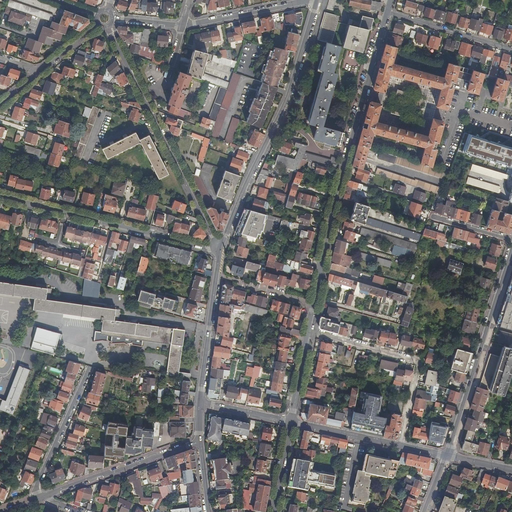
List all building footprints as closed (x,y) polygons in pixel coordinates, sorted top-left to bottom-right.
[(10,0),(8,0),(7,6),(14,9),(20,11),(26,13),(51,21),(53,15),(10,0)] [(128,3),(120,0),(117,7),(126,10),(128,3)] [(131,0),(130,3),(129,9),(135,9),(141,9),(141,10),(146,11),(147,0),(131,0)] [(196,0),(196,2),(201,4),(201,3),(205,4),(206,2),(209,3),(208,9),(217,9),(216,7),(215,0),(196,0)] [(381,3),(380,3),(370,0),(368,0),(349,0),(349,5),(361,7),(369,9),(379,11),(381,3)] [(417,3),(406,0),(403,10),(414,13),(417,3)] [(165,2),(164,11),(164,12),(169,13),(169,11),(173,12),(173,3),(165,2)] [(435,10),(426,8),(424,16),(433,18),(435,10)] [(20,11),(14,9),(13,12),(7,10),(5,13),(11,15),(9,19),(17,22),(20,11)] [(88,19),(61,9),(60,13),(63,14),(59,24),(67,27),(68,24),(70,25),(71,26),(74,25),(72,29),(79,31),(89,23),(88,19)] [(446,13),(436,10),(434,19),(443,22),(446,13)] [(17,22),(24,24),(25,20),(30,21),(32,18),(25,16),(26,13),(20,11),(17,22)] [(302,12),(285,16),(287,24),(295,22),(295,24),(301,26),(303,17),(302,12)] [(318,40),(326,42),(331,44),(333,36),(336,28),(339,16),(326,12),(318,40)] [(446,21),(455,24),(457,15),(448,12),(446,21)] [(368,30),(371,30),(373,18),(362,16),(362,18),(361,18),(361,19),(359,27),(366,29),(368,30)] [(260,32),(261,31),(274,29),(272,17),(261,19),(262,26),(259,27),(260,32)] [(468,28),(470,20),(461,17),(459,26),(468,28)] [(478,21),(475,20),(471,19),(468,28),(479,31),(482,20),(479,19),(478,21)] [(241,23),(243,33),(256,31),(254,20),(241,23)] [(67,27),(59,24),(52,22),(50,29),(43,27),(42,30),(61,37),(62,33),(65,34),(67,27)] [(274,23),(275,29),(282,30),(280,23),(277,23),(277,22),(274,23)] [(395,23),(393,32),(402,35),(404,26),(395,23)] [(480,31),(490,34),(492,27),(482,24),(480,31)] [(366,29),(359,27),(350,25),(344,47),(359,52),(360,48),(362,48),(363,46),(366,33),(365,33),(366,29)] [(131,32),(131,27),(118,26),(116,28),(123,41),(132,44),(139,45),(140,41),(142,33),(131,32)] [(227,33),(229,42),(234,41),(234,38),(242,36),(240,27),(235,28),(235,31),(227,33)] [(143,28),(142,33),(140,41),(146,42),(148,42),(151,29),(143,28)] [(502,39),(505,29),(503,28),(502,31),(495,29),(493,37),(499,38),(498,40),(502,41),(502,39)] [(359,52),(362,52),(368,30),(366,29),(365,33),(366,33),(363,46),(362,48),(360,48),(359,52)] [(60,40),(61,37),(42,30),(38,41),(42,43),(50,46),(53,38),(60,40)] [(211,31),(210,32),(212,42),(213,41),(213,43),(214,43),(215,43),(220,42),(220,40),(218,30),(214,31),(213,30),(211,31)] [(421,31),(417,30),(417,33),(414,41),(424,43),(426,36),(421,34),(421,31)] [(201,49),(200,51),(207,53),(208,53),(208,47),(209,47),(208,42),(212,42),(210,32),(201,33),(202,36),(195,37),(197,47),(201,49)] [(289,50),(293,51),(295,52),(299,34),(292,32),(288,32),(284,49),(289,50)] [(402,36),(392,34),(390,44),(400,46),(402,40),(401,40),(402,36)] [(168,36),(158,35),(157,46),(167,46),(168,36)] [(428,45),(425,44),(424,48),(426,49),(427,49),(428,46),(437,49),(440,39),(431,36),(428,45)] [(25,50),(38,54),(42,43),(38,41),(29,38),(25,50)] [(100,40),(95,39),(92,48),(101,51),(103,42),(99,41),(100,40)] [(444,48),(453,51),(454,49),(456,41),(451,39),(451,41),(447,40),(444,48)] [(332,73),(340,46),(331,44),(326,42),(325,47),(319,70),(323,71),(321,79),(312,111),(308,123),(315,125),(315,126),(317,127),(314,138),(321,141),(340,146),(344,133),(338,131),(322,127),(330,96),(336,74),(332,73)] [(461,42),(458,53),(470,57),(471,55),(472,51),(471,50),(473,45),(461,42)] [(139,45),(132,44),(130,51),(153,57),(152,62),(155,62),(156,58),(156,50),(145,47),(139,45)] [(386,44),(373,88),(375,89),(384,92),(385,91),(384,91),(389,74),(394,75),(441,89),(436,106),(446,109),(447,108),(455,77),(469,81),(467,90),(476,92),(478,92),(478,89),(482,75),(492,79),(485,101),(499,105),(501,98),(507,83),(511,84),(511,81),(505,79),(503,79),(496,77),(488,75),(476,71),(467,68),(454,65),(449,63),(448,63),(444,78),(391,63),(393,59),(396,47),(386,44)] [(472,51),(471,55),(480,58),(483,48),(475,46),(473,52),(472,51)] [(267,63),(284,68),(285,63),(286,63),(289,50),(284,49),(275,47),(271,59),(268,58),(267,63)] [(194,49),(187,74),(191,76),(221,87),(227,89),(230,83),(217,78),(216,78),(202,73),(207,53),(200,51),(194,49)] [(222,57),(232,60),(230,49),(220,51),(222,57)] [(481,56),(479,62),(484,63),(485,60),(486,56),(488,56),(492,57),(494,52),(483,49),(481,56)] [(37,60),(39,55),(24,50),(24,51),(22,57),(31,60),(32,58),(37,60)] [(113,50),(109,61),(111,65),(107,68),(104,76),(102,80),(104,81),(110,83),(114,78),(112,75),(120,69),(114,62),(118,59),(113,50)] [(410,51),(409,51),(408,53),(427,59),(435,61),(436,59),(425,56),(422,55),(410,51)] [(77,55),(76,54),(73,63),(82,66),(85,57),(77,55)] [(502,58),(500,63),(507,65),(510,56),(503,54),(503,56),(502,58)] [(212,61),(235,68),(237,61),(232,60),(222,57),(215,55),(213,55),(212,61)] [(494,55),(488,75),(496,77),(500,63),(502,58),(494,55)] [(277,87),(282,73),(284,68),(267,63),(263,73),(266,74),(263,82),(276,86),(277,87)] [(65,66),(62,74),(63,74),(73,78),(75,69),(65,66)] [(511,81),(511,76),(508,75),(510,68),(507,67),(503,79),(505,79),(511,81)] [(19,71),(11,68),(8,76),(17,79),(19,71)] [(121,70),(120,69),(112,75),(114,78),(116,76),(121,70)] [(121,69),(121,70),(116,76),(121,86),(128,82),(121,69)] [(62,74),(54,71),(51,80),(55,81),(56,78),(61,80),(63,74),(62,74)] [(187,74),(180,72),(176,83),(175,83),(171,92),(172,92),(168,104),(171,105),(179,108),(181,102),(184,95),(185,95),(186,94),(187,92),(188,89),(186,89),(191,76),(187,74)] [(230,83),(227,89),(222,103),(230,106),(241,75),(233,72),(230,83)] [(0,78),(0,84),(8,87),(10,83),(11,78),(4,75),(1,74),(0,78)] [(102,80),(104,76),(99,74),(98,76),(97,79),(95,85),(96,86),(100,87),(102,80)] [(59,92),(61,85),(47,80),(43,92),(53,95),(54,91),(59,92)] [(104,81),(102,80),(100,87),(99,88),(104,90),(104,91),(110,94),(113,85),(114,86),(115,84),(113,84),(113,85),(107,83),(106,85),(103,84),(104,81)] [(262,82),(261,85),(274,90),(276,86),(263,82),(262,82)] [(246,122),(256,125),(259,127),(263,118),(264,119),(268,110),(269,110),(272,102),(272,101),(271,101),(274,95),(272,95),(274,90),(261,85),(255,98),(254,97),(248,111),(250,112),(246,122)] [(227,89),(221,87),(211,113),(209,119),(215,121),(222,103),(227,89)] [(42,92),(32,88),(30,96),(40,100),(42,92)] [(406,98),(407,92),(399,90),(399,89),(398,88),(396,95),(406,98)] [(17,102),(13,105),(15,106),(23,108),(23,106),(28,108),(29,107),(35,109),(36,106),(37,106),(39,102),(31,99),(26,98),(24,105),(21,103),(17,102)] [(128,119),(144,125),(146,121),(139,119),(141,113),(138,112),(138,110),(139,110),(139,108),(130,105),(121,102),(120,105),(127,107),(129,108),(130,109),(131,110),(130,113),(129,116),(128,119)] [(418,162),(429,166),(441,129),(443,122),(442,121),(433,119),(428,136),(412,132),(388,126),(375,122),(380,105),(381,105),(381,104),(371,102),(369,102),(358,144),(366,147),(370,131),(423,145),(418,162)] [(215,121),(214,126),(212,132),(211,136),(218,139),(228,110),(230,106),(222,103),(215,121)] [(179,108),(171,105),(169,112),(180,116),(183,109),(179,108)] [(15,106),(11,118),(21,121),(25,109),(23,108),(15,106)] [(73,159),(80,162),(87,143),(99,108),(93,106),(92,108),(88,118),(85,128),(79,144),(73,159)] [(88,118),(92,108),(86,106),(82,116),(88,118)] [(401,116),(402,110),(393,107),(391,113),(401,116)] [(167,117),(165,123),(172,125),(176,126),(177,121),(167,117)] [(209,119),(203,117),(200,125),(209,128),(210,124),(214,126),(215,121),(209,119)] [(231,143),(232,144),(240,120),(233,117),(225,141),(231,143)] [(69,137),(73,124),(67,122),(61,120),(60,120),(58,125),(57,124),(54,132),(69,137)] [(178,135),(180,128),(176,126),(172,125),(170,130),(174,132),(173,134),(178,135)] [(254,145),(259,147),(264,136),(260,133),(262,128),(261,127),(259,127),(256,125),(254,129),(255,129),(248,143),(251,145),(253,146),(254,145)] [(36,144),(39,135),(28,131),(24,141),(36,144)] [(114,143),(110,145),(102,149),(107,159),(139,143),(140,144),(141,144),(145,151),(159,179),(168,174),(155,147),(153,143),(149,135),(139,140),(136,132),(128,136),(124,138),(114,143)] [(511,176),(511,147),(490,140),(489,139),(486,139),(464,132),(458,151),(467,153),(466,155),(471,156),(471,155),(489,160),(488,162),(492,163),(493,161),(500,163),(500,165),(504,167),(504,165),(509,166),(506,174),(507,175),(509,175),(511,176)] [(198,161),(203,162),(207,148),(210,139),(193,133),(192,136),(202,140),(203,138),(204,139),(198,161)] [(286,139),(283,138),(279,150),(288,154),(292,145),(285,142),(286,139)] [(54,149),(52,153),(62,156),(65,145),(54,142),(52,148),(54,149)] [(302,159),(305,153),(308,146),(295,142),(294,146),(299,147),(295,159),(278,154),(276,160),(274,159),(272,164),(286,168),(297,171),(302,159)] [(360,168),(367,147),(366,147),(358,144),(355,155),(352,166),(360,168)] [(36,148),(25,145),(23,150),(23,151),(34,154),(36,148)] [(243,161),(246,162),(249,154),(243,152),(245,148),(236,145),(236,147),(235,150),(238,152),(236,158),(243,161)] [(381,149),(381,151),(408,160),(409,157),(381,149)] [(378,158),(445,179),(447,171),(429,166),(418,162),(408,160),(381,151),(380,151),(378,158)] [(52,153),(49,164),(59,166),(62,156),(52,153)] [(335,169),(338,159),(331,157),(330,160),(305,153),(302,159),(307,161),(309,161),(317,164),(335,169)] [(240,171),(243,161),(236,158),(233,157),(229,167),(240,171)] [(307,161),(302,159),(297,171),(302,172),(307,161)] [(317,165),(317,164),(309,161),(307,167),(311,168),(312,167),(316,168),(315,171),(324,174),(324,171),(325,171),(326,168),(317,165)] [(210,173),(213,166),(203,162),(201,170),(210,173)] [(504,174),(472,164),(470,170),(491,177),(502,180),(504,174)] [(288,182),(292,183),(297,171),(286,168),(285,171),(290,172),(286,181),(288,182)] [(369,171),(358,168),(356,173),(357,173),(355,177),(366,181),(369,171)] [(417,187),(436,193),(441,195),(442,195),(444,188),(419,180),(416,179),(415,180),(378,168),(376,173),(386,177),(406,184),(417,187)] [(220,184),(234,189),(236,184),(239,175),(225,170),(223,177),(223,178),(222,180),(220,184)] [(298,184),(303,173),(302,172),(297,171),(292,183),(298,184)] [(189,172),(205,205),(212,202),(199,176),(195,175),(189,172)] [(268,176),(259,173),(256,180),(260,183),(262,178),(267,179),(268,177),(268,176)] [(16,186),(18,178),(19,177),(11,175),(8,184),(16,186)] [(499,189),(500,186),(477,179),(469,177),(467,183),(481,187),(499,193),(500,189),(499,189)] [(16,186),(16,187),(24,189),(25,187),(32,188),(33,182),(18,178),(16,186)] [(362,185),(348,180),(343,198),(353,201),(356,190),(360,191),(362,185)] [(126,184),(115,181),(112,192),(122,196),(126,184)] [(289,195),(294,196),(298,184),(292,183),(290,190),(289,195)] [(416,189),(417,187),(406,184),(405,186),(395,183),(392,191),(403,195),(405,189),(406,190),(406,191),(413,193),(413,192),(414,192),(413,198),(423,201),(426,193),(416,189)] [(233,191),(234,189),(220,184),(220,186),(219,189),(219,188),(216,195),(230,200),(230,199),(233,191)] [(39,197),(49,200),(51,188),(46,187),(45,189),(42,188),(39,197)] [(274,191),(260,187),(257,196),(265,198),(266,195),(268,196),(269,191),(273,193),(272,195),(283,198),(284,194),(274,191)] [(59,197),(59,198),(73,201),(75,193),(65,190),(65,191),(62,190),(59,197)] [(95,195),(84,192),(82,202),(92,205),(95,195)] [(104,209),(109,211),(113,196),(102,192),(99,201),(103,202),(104,198),(106,199),(104,209)] [(298,197),(315,202),(317,202),(318,198),(316,198),(316,197),(299,192),(298,197)] [(146,208),(155,210),(157,203),(159,196),(150,194),(146,208)] [(285,207),(291,208),(295,196),(294,196),(289,195),(288,196),(287,199),(287,202),(285,207)] [(115,201),(115,197),(113,196),(109,211),(114,212),(115,208),(116,209),(118,204),(116,204),(117,201),(115,201)] [(314,206),(315,202),(298,197),(296,202),(314,206)] [(505,212),(508,201),(496,197),(493,209),(501,211),(504,212),(505,212)] [(265,201),(255,198),(252,208),(262,210),(263,207),(267,209),(269,202),(265,201)] [(420,210),(422,205),(406,199),(402,212),(417,218),(420,210)] [(175,200),(172,208),(183,213),(186,205),(185,204),(185,203),(180,201),(180,202),(175,200)] [(355,201),(349,219),(367,224),(381,229),(396,233),(411,238),(420,241),(422,235),(414,232),(381,222),(365,217),(368,206),(361,203),(355,201)] [(443,214),(444,211),(445,205),(438,203),(435,212),(443,214)] [(127,216),(135,218),(138,208),(133,207),(134,205),(130,204),(127,216)] [(456,215),(457,208),(445,205),(444,211),(448,212),(447,215),(455,217),(456,215)] [(138,208),(135,218),(143,220),(146,210),(143,209),(143,208),(141,207),(141,209),(138,208)] [(223,228),(229,214),(224,212),(221,211),(220,213),(218,213),(216,209),(210,207),(207,209),(217,228),(223,228)] [(235,231),(241,233),(252,236),(259,238),(261,230),(262,231),(266,215),(244,208),(235,231)] [(459,218),(467,221),(470,212),(457,208),(456,215),(460,216),(459,218)] [(510,231),(511,225),(511,214),(505,212),(504,212),(504,215),(502,221),(496,220),(497,215),(500,216),(501,214),(501,211),(493,209),(492,209),(486,226),(492,228),(508,232),(510,231)] [(0,226),(9,228),(10,223),(12,217),(0,213),(0,226)] [(12,217),(10,223),(20,225),(21,222),(21,219),(22,215),(13,213),(12,217)] [(163,221),(167,222),(169,214),(165,213),(164,216),(158,214),(155,224),(162,225),(163,221)] [(311,215),(306,213),(305,216),(301,215),(300,220),(304,221),(303,224),(308,225),(309,225),(311,216),(311,215)] [(471,222),(479,224),(482,215),(474,213),(471,222)] [(173,231),(178,233),(181,223),(182,221),(182,219),(169,214),(167,222),(171,223),(173,219),(176,220),(173,231)] [(37,228),(39,218),(30,216),(29,216),(27,226),(37,228)] [(48,230),(51,218),(47,218),(46,218),(45,220),(42,219),(40,228),(48,230)] [(55,219),(51,218),(48,230),(56,232),(59,223),(55,222),(55,221),(55,219)] [(285,233),(289,221),(282,219),(281,225),(279,231),(285,233)] [(178,233),(187,235),(190,226),(190,224),(191,225),(192,222),(190,221),(189,225),(187,225),(188,224),(184,223),(184,224),(181,223),(178,233)] [(345,221),(343,229),(345,230),(351,232),(353,223),(345,221)] [(437,232),(435,238),(437,239),(445,241),(446,238),(444,238),(445,234),(441,233),(444,224),(440,223),(437,232)] [(190,226),(187,235),(203,239),(206,235),(202,227),(200,226),(197,230),(190,226)] [(73,239),(76,229),(76,228),(70,227),(67,227),(65,236),(73,238),(73,239)] [(461,229),(454,227),(452,236),(459,238),(461,229)] [(417,251),(419,245),(397,238),(375,232),(362,228),(360,232),(359,232),(358,234),(361,234),(380,240),(401,246),(417,251)] [(424,228),(422,235),(435,238),(437,232),(424,228)] [(81,244),(81,241),(84,231),(78,229),(78,230),(76,229),(73,239),(75,240),(74,241),(77,242),(77,243),(81,244)] [(466,240),(468,231),(461,229),(459,238),(466,240)] [(307,239),(312,240),(314,232),(308,230),(307,232),(301,230),(299,236),(300,237),(305,238),(306,236),(308,237),(307,239)] [(351,232),(345,230),(343,238),(347,239),(347,240),(350,241),(351,239),(353,239),(353,237),(356,238),(357,233),(351,232)] [(84,244),(89,245),(90,241),(93,233),(87,231),(87,232),(84,231),(81,241),(83,242),(82,245),(83,245),(84,244)] [(112,231),(108,248),(111,249),(112,247),(111,247),(112,242),(120,244),(121,239),(118,239),(120,233),(112,231)] [(472,249),(473,249),(478,251),(482,239),(474,237),(474,234),(469,232),(467,240),(478,243),(476,248),(473,247),(472,249)] [(100,235),(93,233),(90,241),(96,243),(98,243),(100,235)] [(252,236),(241,233),(240,237),(239,236),(237,244),(244,246),(246,239),(251,240),(252,236)] [(107,237),(100,235),(98,243),(99,243),(105,245),(107,237)] [(141,244),(143,244),(144,239),(131,236),(126,254),(130,255),(134,242),(135,242),(138,243),(137,244),(139,244),(141,245),(141,244)] [(310,249),(312,240),(307,239),(305,238),(300,237),(297,249),(307,252),(308,249),(310,249)] [(117,251),(117,253),(119,254),(120,250),(126,251),(128,242),(121,239),(120,244),(117,251)] [(346,242),(336,239),(333,251),(343,254),(346,255),(347,251),(344,251),(346,242)] [(18,249),(30,253),(33,243),(21,240),(18,249)] [(30,253),(34,254),(35,251),(41,253),(47,255),(47,256),(55,258),(57,250),(43,246),(37,244),(38,241),(34,240),(33,243),(30,253)] [(450,242),(445,241),(443,246),(448,248),(449,247),(463,251),(464,247),(457,244),(450,242)] [(187,265),(191,251),(159,243),(155,256),(166,259),(166,257),(169,258),(170,256),(172,257),(172,259),(174,259),(176,258),(176,260),(178,260),(177,262),(187,265)] [(489,254),(498,256),(501,246),(492,243),(489,254)] [(403,248),(395,245),(392,254),(401,257),(403,248)] [(248,248),(239,246),(236,255),(246,257),(248,248)] [(111,263),(113,255),(114,250),(111,249),(108,248),(104,261),(111,263)] [(305,258),(307,252),(297,249),(293,261),(305,264),(307,259),(305,258)] [(57,250),(55,258),(62,260),(62,261),(70,263),(79,266),(79,265),(83,266),(85,259),(81,258),(82,256),(79,256),(79,254),(73,253),(73,254),(64,252),(58,251),(58,250),(57,250)] [(343,254),(333,251),(331,262),(346,266),(350,268),(351,265),(347,263),(347,262),(342,261),(343,254)] [(357,258),(389,267),(391,261),(377,257),(359,252),(357,258)] [(274,262),(276,256),(272,255),(269,254),(267,260),(274,262)] [(83,266),(80,276),(82,277),(88,259),(91,260),(91,258),(86,256),(85,259),(83,266)] [(141,256),(137,271),(142,272),(145,262),(146,262),(148,258),(141,256)] [(497,259),(487,256),(484,266),(494,269),(497,259)] [(313,266),(312,266),(305,264),(293,261),(279,257),(278,259),(284,260),(290,266),(299,269),(298,270),(311,273),(313,266)] [(197,272),(204,274),(208,260),(201,258),(197,272)] [(82,277),(90,280),(95,264),(93,264),(94,261),(91,260),(88,259),(82,277)] [(463,263),(450,259),(446,269),(459,273),(463,263)] [(271,268),(280,270),(282,271),(283,265),(274,262),(267,260),(266,266),(271,268)] [(245,268),(258,271),(259,270),(260,265),(247,261),(246,264),(245,268)] [(346,266),(331,262),(330,269),(344,272),(346,272),(346,271),(345,270),(346,266)] [(232,274),(242,277),(245,268),(232,264),(230,270),(232,274)] [(350,268),(346,266),(345,270),(346,271),(346,272),(344,272),(351,274),(351,275),(355,276),(357,270),(350,268)] [(256,281),(261,282),(264,272),(265,269),(262,268),(261,270),(259,270),(258,271),(256,281)] [(357,270),(355,276),(372,281),(374,275),(370,274),(357,270)] [(108,285),(112,286),(116,273),(111,272),(108,285)] [(261,282),(275,286),(278,276),(264,272),(261,282)] [(298,279),(299,275),(292,273),(290,280),(289,286),(294,287),(294,286),(296,281),(297,281),(298,279)] [(344,278),(329,273),(328,280),(332,281),(333,282),(342,284),(344,278)] [(117,288),(123,290),(127,278),(124,277),(125,275),(121,274),(117,288)] [(192,287),(202,290),(206,278),(195,274),(192,286),(192,287)] [(284,284),(289,286),(290,280),(285,279),(286,277),(279,275),(277,284),(283,286),(284,284)] [(384,278),(374,275),(372,281),(382,284),(384,278)] [(490,279),(481,277),(479,285),(487,288),(490,279)] [(308,289),(310,280),(301,278),(301,280),(299,287),(308,289)] [(357,282),(344,278),(342,284),(355,288),(356,285),(357,282)] [(384,278),(382,284),(396,288),(397,281),(384,278)] [(511,280),(510,286),(509,286),(508,290),(507,293),(507,294),(505,301),(506,301),(506,304),(505,304),(501,314),(500,314),(496,325),(511,329),(511,280)] [(47,289),(0,281),(0,293),(35,298),(45,299),(46,300),(47,289)] [(404,289),(405,284),(397,281),(396,288),(394,292),(398,293),(402,294),(404,289)] [(412,284),(406,282),(405,284),(404,289),(409,291),(410,291),(412,284)] [(356,285),(355,288),(355,290),(354,294),(358,295),(359,292),(360,290),(369,292),(371,285),(362,283),(360,286),(356,285)] [(382,296),(384,289),(371,285),(369,292),(382,296)] [(155,294),(156,290),(143,286),(141,290),(138,300),(139,300),(137,304),(151,308),(152,304),(156,294),(155,294)] [(199,300),(202,290),(192,287),(189,297),(199,300)] [(354,294),(355,290),(352,289),(351,291),(349,291),(345,304),(350,305),(354,294)] [(398,293),(394,292),(384,289),(382,296),(381,302),(384,303),(386,297),(396,300),(398,293)] [(157,304),(158,304),(159,304),(159,303),(160,303),(160,302),(162,303),(161,306),(177,311),(180,301),(181,301),(182,297),(165,292),(163,300),(161,299),(161,298),(157,297),(156,301),(156,302),(156,303),(157,304)] [(256,295),(256,294),(252,293),(252,294),(251,294),(250,297),(247,296),(246,301),(254,303),(256,296),(256,295)] [(402,294),(398,293),(396,300),(405,302),(407,296),(402,294)] [(232,296),(233,295),(226,294),(221,301),(220,304),(229,305),(229,303),(230,295),(232,296)] [(267,298),(258,296),(255,304),(265,307),(267,298)] [(115,309),(46,300),(45,299),(35,298),(32,310),(103,319),(115,321),(115,309)] [(278,311),(280,302),(273,300),(270,309),(278,311)] [(278,311),(287,314),(289,305),(280,302),(278,311)] [(185,314),(194,317),(198,306),(188,303),(185,314)] [(229,305),(220,304),(216,333),(223,335),(227,336),(229,324),(231,308),(234,308),(241,309),(244,310),(252,312),(266,316),(267,310),(266,309),(254,306),(246,303),(245,304),(244,304),(241,306),(235,305),(229,303),(229,305)] [(475,322),(480,308),(469,305),(465,319),(475,322)] [(300,308),(292,306),(289,316),(294,318),(297,319),(300,308)] [(328,307),(325,317),(329,318),(335,320),(338,309),(328,307)] [(408,307),(401,325),(404,326),(407,327),(409,319),(413,308),(408,307)] [(325,317),(321,316),(319,325),(319,327),(320,328),(321,328),(337,333),(339,324),(328,321),(329,318),(325,317)] [(288,329),(287,332),(294,334),(299,336),(300,330),(292,328),(294,319),(285,317),(283,326),(284,326),(284,327),(285,328),(288,329)] [(185,331),(115,321),(103,319),(100,335),(170,345),(167,375),(179,377),(185,331)] [(473,333),(476,322),(475,322),(465,319),(462,330),(473,333)] [(339,324),(337,333),(349,336),(352,325),(349,324),(348,329),(344,328),(345,327),(342,326),(343,322),(340,321),(339,324)] [(250,322),(246,341),(252,342),(257,324),(250,322)] [(34,327),(29,348),(54,355),(59,333),(34,327)] [(371,330),(369,329),(366,328),(364,336),(376,339),(378,331),(371,329),(371,330)] [(378,340),(386,342),(389,333),(382,331),(380,336),(378,340)] [(511,334),(502,331),(498,341),(509,345),(511,335),(511,334)] [(389,333),(386,342),(391,343),(391,345),(395,345),(395,344),(396,345),(397,339),(395,338),(396,334),(393,333),(389,332),(389,333)] [(279,349),(287,351),(287,350),(288,350),(289,347),(289,346),(288,346),(288,345),(289,340),(289,339),(290,339),(291,339),(291,336),(290,336),(290,335),(280,333),(278,349),(279,349)] [(227,336),(223,335),(221,346),(230,349),(233,337),(227,336)] [(402,335),(400,343),(411,346),(411,345),(412,342),(408,341),(409,337),(402,335)] [(458,348),(467,351),(471,339),(462,336),(458,348)] [(412,342),(411,345),(415,346),(414,347),(419,348),(419,347),(423,348),(424,343),(418,341),(419,339),(413,337),(412,342)] [(321,341),(320,349),(330,351),(330,352),(331,350),(331,349),(332,344),(321,341)] [(221,346),(214,346),(213,356),(221,357),(229,359),(230,349),(221,346)] [(511,368),(511,348),(504,346),(501,356),(490,353),(480,387),(488,390),(503,394),(511,368)] [(457,370),(465,373),(472,352),(467,351),(458,348),(456,348),(454,356),(450,368),(457,370)] [(285,363),(287,351),(279,349),(277,361),(285,363)] [(330,351),(320,349),(318,357),(329,359),(330,351)] [(425,361),(433,364),(436,355),(428,352),(425,361)] [(381,359),(379,367),(392,370),(396,371),(397,369),(397,368),(398,363),(381,359)] [(67,371),(76,374),(79,363),(69,360),(66,371),(67,371)] [(285,371),(286,363),(285,363),(277,361),(276,361),(274,369),(277,370),(285,371)] [(328,363),(317,361),(314,376),(316,376),(326,378),(328,367),(329,368),(330,364),(328,363)] [(0,409),(13,414),(30,369),(20,365),(6,400),(0,397),(0,409)] [(211,368),(210,377),(217,378),(221,378),(222,375),(223,369),(219,369),(211,368)] [(282,384),(285,371),(277,370),(274,369),(272,382),(282,384)] [(396,371),(395,376),(403,378),(404,370),(401,370),(397,369),(396,371)] [(404,370),(403,378),(411,379),(412,378),(410,377),(409,375),(409,374),(409,372),(410,371),(404,369),(404,370)] [(437,371),(431,370),(428,370),(425,383),(434,386),(437,371)] [(459,380),(463,381),(465,373),(457,370),(454,380),(459,381),(459,380)] [(73,383),(76,374),(67,371),(65,381),(73,383)] [(96,371),(90,392),(100,395),(101,395),(106,374),(96,371)] [(133,378),(108,371),(108,373),(109,373),(109,374),(132,381),(133,378)] [(316,386),(316,389),(325,391),(330,392),(331,392),(332,388),(325,387),(327,378),(326,378),(316,376),(315,385),(316,386)] [(156,378),(143,377),(142,392),(151,393),(152,386),(155,386),(156,378)] [(189,381),(189,379),(183,377),(181,390),(188,391),(190,381),(189,381)] [(219,397),(224,397),(226,390),(220,389),(221,380),(221,379),(221,378),(217,378),(210,377),(207,395),(209,398),(218,400),(219,397)] [(70,392),(73,384),(64,381),(63,384),(62,383),(61,385),(62,385),(61,389),(70,392)] [(281,392),(282,384),(272,382),(271,390),(278,391),(281,392)] [(225,396),(236,398),(238,388),(228,386),(225,396)] [(436,397),(438,387),(435,386),(433,393),(425,392),(425,390),(419,389),(419,390),(416,390),(415,397),(426,399),(435,401),(436,397)] [(480,387),(477,386),(470,408),(474,409),(481,411),(488,390),(480,387)] [(316,389),(306,387),(305,396),(312,398),(313,397),(319,398),(320,395),(324,395),(325,391),(316,389)] [(238,388),(236,398),(239,399),(239,400),(241,401),(241,399),(245,400),(247,390),(238,388)] [(349,409),(353,409),(357,389),(353,388),(352,388),(348,406),(350,406),(349,409)] [(448,400),(456,403),(459,392),(451,390),(447,388),(445,393),(450,394),(448,400)] [(249,389),(246,401),(258,404),(261,392),(249,389)] [(63,401),(66,402),(69,393),(60,390),(56,399),(63,401)] [(195,396),(195,392),(188,391),(188,393),(181,392),(180,403),(180,404),(182,404),(183,403),(187,404),(188,394),(195,396)] [(90,392),(89,392),(88,395),(87,397),(86,401),(97,404),(100,395),(90,392)] [(350,429),(366,432),(373,394),(364,392),(361,412),(353,411),(352,416),(350,429)] [(382,436),(384,425),(385,418),(377,417),(381,396),(373,394),(366,432),(382,436)] [(60,410),(63,401),(56,399),(52,397),(49,406),(60,410)] [(415,397),(412,410),(418,411),(419,407),(424,409),(426,399),(415,397)] [(281,400),(276,399),(270,398),(269,405),(280,407),(281,400)] [(389,398),(386,413),(389,413),(390,409),(393,410),(395,399),(389,398)] [(329,404),(324,403),(324,406),(314,404),(314,401),(304,399),(303,402),(310,404),(308,414),(301,412),(301,415),(303,418),(320,422),(325,423),(326,418),(329,404)] [(96,407),(84,403),(79,416),(87,420),(91,409),(95,410),(96,407)] [(450,413),(452,414),(455,407),(446,404),(444,411),(445,412),(445,413),(450,415),(450,413)] [(193,417),(194,405),(179,405),(179,413),(180,413),(180,416),(192,417),(193,417)] [(481,411),(474,409),(472,416),(474,417),(477,418),(478,416),(483,418),(483,416),(485,412),(481,411)] [(326,418),(325,423),(343,427),(345,417),(344,417),(345,414),(336,412),(334,419),(329,418),(329,416),(327,416),(327,418),(326,418)] [(384,425),(382,436),(393,438),(396,436),(401,414),(393,412),(391,413),(388,426),(384,425)] [(168,421),(171,421),(179,422),(179,416),(179,413),(174,413),(174,414),(173,414),(173,416),(169,416),(168,421)] [(46,425),(51,426),(52,424),(55,425),(57,417),(50,414),(46,425)] [(231,428),(233,421),(216,417),(212,417),(211,421),(210,426),(211,426),(210,432),(209,432),(207,439),(212,441),(220,443),(222,434),(223,432),(231,433),(231,432),(239,434),(239,435),(240,435),(247,437),(248,433),(249,432),(231,428)] [(467,417),(464,428),(468,429),(477,432),(480,422),(477,421),(477,420),(474,419),(471,419),(467,417)] [(163,421),(154,421),(153,430),(153,432),(153,435),(162,435),(163,421)] [(184,436),(184,422),(179,422),(171,421),(170,436),(184,436)] [(234,421),(233,421),(231,428),(249,432),(250,425),(240,423),(234,421)] [(427,439),(433,441),(433,443),(443,445),(448,427),(438,424),(438,423),(431,421),(430,428),(427,439)] [(108,424),(106,430),(105,443),(104,452),(104,455),(110,455),(110,458),(119,459),(118,460),(123,461),(124,451),(125,447),(117,446),(117,443),(118,442),(118,440),(118,439),(118,434),(126,435),(127,425),(122,424),(122,422),(117,422),(117,425),(113,424),(108,424)] [(49,437),(54,428),(51,426),(46,425),(45,424),(41,433),(49,437)] [(76,424),(73,434),(78,435),(82,436),(85,427),(76,424)] [(420,428),(418,438),(427,439),(430,428),(421,426),(421,428),(420,428)] [(261,437),(261,438),(269,440),(272,429),(263,427),(263,429),(264,429),(262,437),(261,437)] [(125,447),(124,451),(134,452),(142,449),(142,446),(143,446),(143,445),(152,446),(153,435),(153,432),(143,430),(143,429),(133,428),(133,434),(131,434),(131,438),(126,438),(125,446),(125,447)] [(472,451),(475,452),(477,448),(477,445),(481,434),(477,432),(468,429),(462,449),(471,452),(472,451)] [(303,431),(302,440),(308,441),(308,439),(309,436),(312,436),(312,433),(303,431)] [(73,434),(69,432),(68,439),(76,441),(78,437),(78,435),(73,434)] [(477,445),(477,448),(478,448),(477,452),(487,455),(490,443),(488,443),(488,444),(480,442),(480,443),(479,442),(481,434),(477,445)] [(48,439),(39,435),(36,442),(35,444),(44,448),(47,442),(47,443),(48,439)] [(501,447),(509,450),(511,443),(508,441),(508,438),(499,435),(496,447),(500,448),(501,447)] [(339,439),(331,437),(330,442),(329,445),(333,446),(334,443),(338,444),(339,439)] [(77,442),(67,439),(65,445),(75,448),(77,442)] [(346,449),(347,441),(339,439),(338,444),(338,447),(340,447),(346,449)] [(302,440),(300,448),(309,450),(310,447),(307,446),(308,441),(302,440)] [(261,444),(259,455),(268,457),(270,446),(261,444)] [(28,456),(38,460),(42,450),(32,447),(28,456)] [(192,470),(196,469),(193,452),(190,450),(174,456),(177,465),(184,462),(185,463),(185,465),(184,465),(183,468),(178,468),(179,471),(182,471),(192,470)] [(315,451),(309,450),(309,452),(303,451),(301,459),(308,460),(308,457),(313,458),(315,451)] [(433,463),(433,460),(404,453),(403,458),(406,458),(405,465),(424,469),(421,478),(430,481),(433,471),(434,466),(433,463)] [(103,467),(104,456),(89,455),(88,466),(103,467)] [(177,465),(174,456),(165,459),(168,469),(172,467),(172,469),(174,468),(173,467),(176,466),(177,465)] [(386,477),(392,478),(398,464),(365,456),(362,472),(357,471),(352,494),(353,494),(352,502),(364,505),(365,501),(366,502),(368,492),(367,492),(370,480),(368,480),(369,474),(386,478),(386,477)] [(37,462),(28,458),(24,468),(34,472),(37,462)] [(212,460),(213,468),(216,468),(216,472),(214,472),(214,473),(215,481),(223,480),(229,479),(228,473),(227,463),(226,458),(212,460)] [(293,459),(290,472),(334,480),(335,475),(311,471),(313,463),(293,459)] [(255,472),(265,473),(267,462),(258,460),(255,472)] [(72,472),(76,474),(78,463),(72,461),(69,469),(72,470),(72,472)] [(78,463),(76,474),(80,475),(80,473),(82,474),(85,465),(78,463)] [(19,468),(14,482),(19,484),(19,485),(23,487),(26,481),(31,483),(35,475),(19,468)] [(53,483),(64,479),(62,474),(63,473),(62,468),(55,470),(55,472),(50,474),(53,483)] [(158,468),(148,472),(151,481),(162,478),(158,468)] [(144,498),(138,469),(133,470),(135,474),(126,477),(128,483),(133,482),(133,485),(136,484),(138,484),(139,487),(136,488),(138,493),(139,493),(139,494),(140,493),(141,497),(144,498)] [(462,472),(460,477),(470,481),(473,473),(464,469),(463,472),(462,472)] [(180,484),(193,482),(192,470),(182,471),(182,475),(181,475),(181,476),(183,476),(183,482),(180,482),(180,484)] [(485,471),(480,470),(476,482),(480,483),(485,471)] [(333,488),(334,480),(290,472),(287,487),(307,491),(308,486),(306,486),(307,483),(333,488)] [(488,486),(491,477),(485,474),(480,486),(483,487),(484,485),(488,486)] [(460,478),(452,475),(449,484),(459,488),(462,479),(460,478)] [(162,486),(171,485),(168,477),(162,479),(162,480),(160,481),(162,486)] [(270,487),(271,481),(261,480),(261,478),(254,477),(253,484),(270,487)] [(498,479),(491,477),(488,486),(487,487),(488,488),(489,487),(494,488),(494,487),(498,479)] [(498,478),(498,479),(494,487),(505,491),(509,482),(498,478)] [(213,481),(210,482),(211,490),(225,488),(225,483),(224,484),(223,480),(215,481),(213,481)] [(407,485),(420,490),(423,483),(415,480),(414,483),(405,480),(403,484),(407,485)] [(182,496),(199,494),(197,482),(193,482),(180,484),(179,484),(181,496),(182,496)] [(119,486),(110,483),(109,486),(109,487),(107,493),(117,496),(119,486)] [(259,511),(264,511),(270,487),(253,484),(250,483),(248,492),(249,492),(257,493),(254,509),(252,509),(252,511),(259,511)] [(418,496),(420,490),(407,485),(405,489),(411,491),(409,494),(417,497),(418,496)] [(100,495),(106,497),(107,493),(109,487),(102,486),(100,495)] [(457,493),(458,490),(448,486),(444,495),(455,499),(456,497),(460,499),(462,495),(457,493)] [(69,503),(79,507),(82,498),(84,488),(78,490),(75,501),(70,500),(69,503)] [(92,490),(84,488),(82,498),(90,500),(92,490)] [(308,494),(297,492),(295,502),(306,504),(308,494)] [(190,508),(200,507),(199,494),(182,496),(182,499),(186,499),(186,498),(188,497),(190,508)] [(231,494),(218,496),(218,501),(220,501),(220,504),(219,504),(220,509),(226,508),(226,504),(232,503),(232,499),(232,498),(232,496),(231,494)] [(451,511),(455,501),(444,497),(438,511),(451,511)] [(128,511),(132,504),(119,498),(117,506),(120,508),(119,510),(120,510),(119,511),(128,511)] [(405,505),(413,508),(416,501),(408,498),(405,505)] [(411,511),(413,508),(405,505),(401,503),(400,506),(404,507),(402,511),(411,511)]
